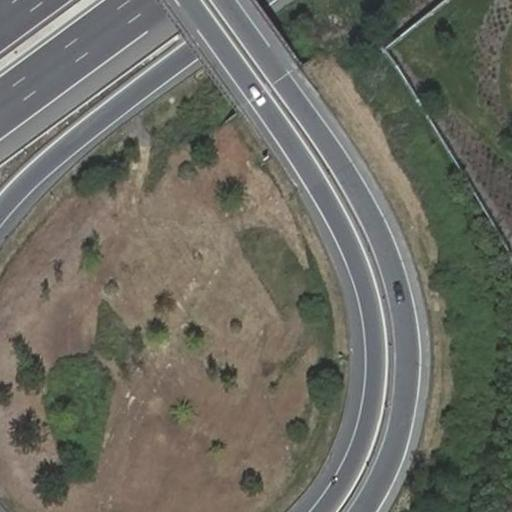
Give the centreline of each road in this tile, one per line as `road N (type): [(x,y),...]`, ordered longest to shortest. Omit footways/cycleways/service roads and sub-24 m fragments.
road 1 (motorway): [(188,0),(305,161),(351,250),(374,375),(349,462),(309,511)]
road 2 (motorway): [(366,511),(387,488),(414,374),(403,264),(345,153),(231,0)]
road 3 (motorway): [(0,208),(43,164),(258,0)]
road 4 (motorway): [(0,106),(144,0)]
